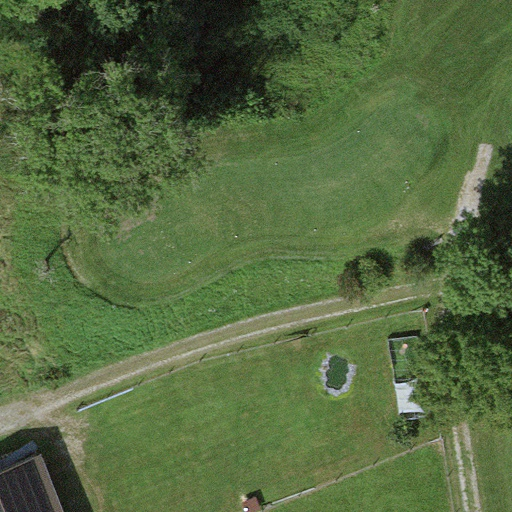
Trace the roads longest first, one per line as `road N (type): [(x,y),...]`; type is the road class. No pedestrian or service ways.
road 1 (track): [(0,438),(255,333),(511,269)]
road 2 (track): [(486,160),(450,285),(444,341),(473,511)]
